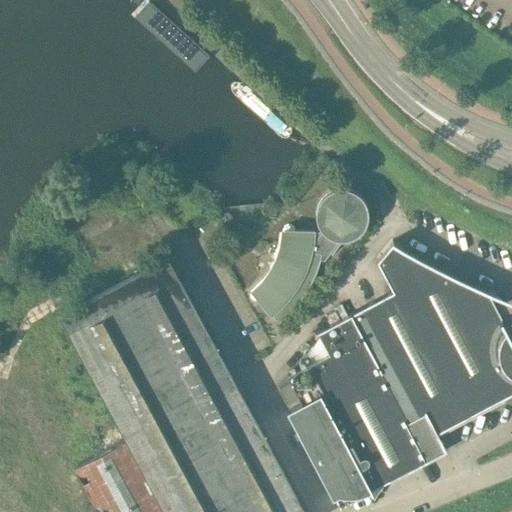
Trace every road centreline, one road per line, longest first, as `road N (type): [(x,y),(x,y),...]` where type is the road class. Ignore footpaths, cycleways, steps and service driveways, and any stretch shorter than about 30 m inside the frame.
road 1 (unknown): [(334,511),(266,413),(261,381),(271,361),(361,253),(379,243),(407,246),(511,291)]
road 2 (unclassified): [(384,511),(511,462)]
road 3 (secondary): [(408,95),(442,131),(511,167)]
road 4 (secondary): [(408,95),(327,0)]
